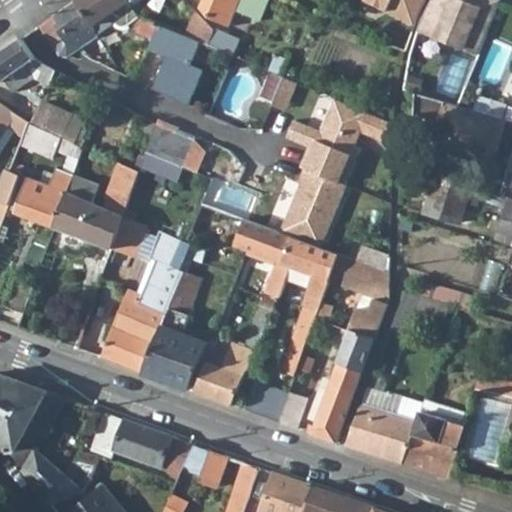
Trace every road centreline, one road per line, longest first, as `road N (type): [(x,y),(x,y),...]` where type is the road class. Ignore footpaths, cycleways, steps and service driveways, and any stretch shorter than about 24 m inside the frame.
road 1 (secondary): [(460,511),(0,345)]
road 2 (residential): [(511,303),(394,271)]
